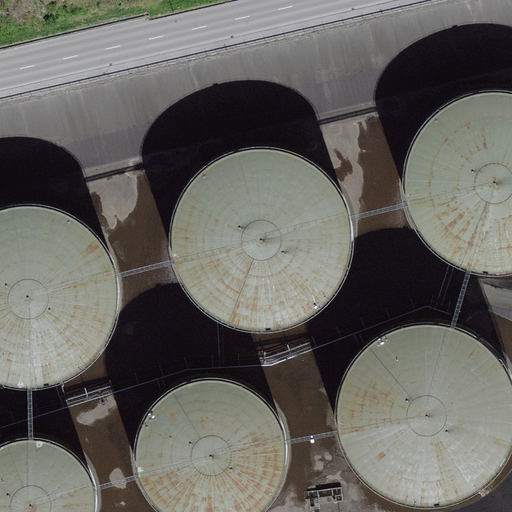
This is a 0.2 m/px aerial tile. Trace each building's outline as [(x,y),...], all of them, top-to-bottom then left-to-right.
[(511,97),(507,96),(453,106),(421,133),(405,168),(404,207),(416,236),(439,262),(465,276),(506,281),(511,278),(511,97)] [(305,161),(267,147),(213,157),(181,184),(165,220),(164,258),(176,287),(199,314),(225,327),(266,332),(302,321),(325,302),(341,278),(347,257),(349,230),(340,201),(327,179),(305,161)] [(69,221),(32,208),(0,213),(0,389),(31,393),(66,381),(90,363),(105,339),(112,318),(113,291),(105,261),(91,240),(69,221)] [(474,336),(436,323),(382,332),(350,360),(334,395),(334,434),(345,463),(369,489),(394,503),(435,508),(471,496),(494,477),(510,454),(511,447),(511,384),(510,376),(496,355),(474,336)] [(240,387),(189,380),(158,395),(134,425),(129,465),(139,494),(156,511),(254,511),(273,492),(283,456),(272,416),(240,387)] [(49,445),(4,444),(0,446),(0,511),(90,511),(88,484),(67,455),(49,445)]
